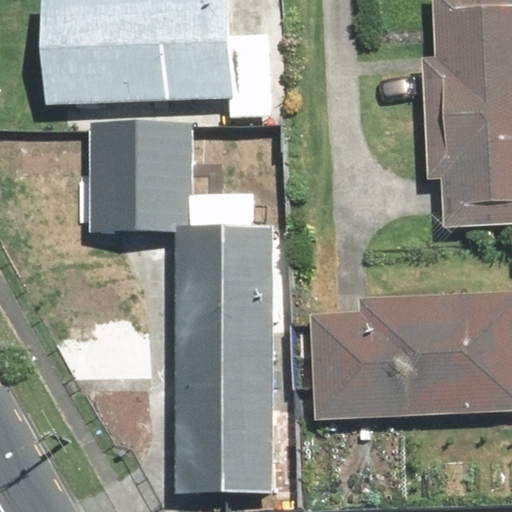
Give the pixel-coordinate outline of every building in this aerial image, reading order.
[(253,0),(59,0),(62,106),(256,103),(253,0)] [(511,0),(449,0),(450,225),(511,224),(511,0)] [(205,119),(106,118),(104,236),(203,238),(205,119)] [(288,239),(186,243),(188,502),(291,501),(288,239)] [(511,296),(328,295),(327,421),(511,422),(511,296)]
